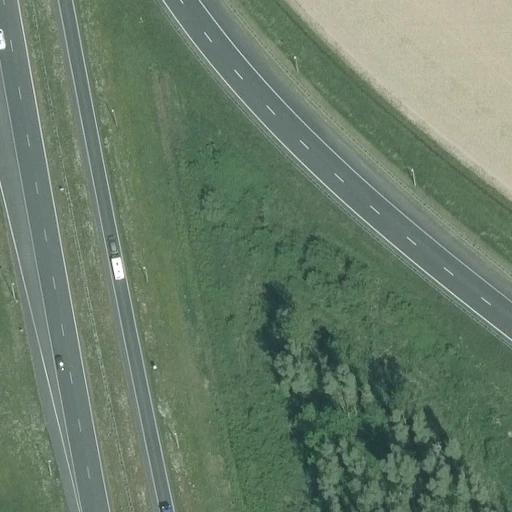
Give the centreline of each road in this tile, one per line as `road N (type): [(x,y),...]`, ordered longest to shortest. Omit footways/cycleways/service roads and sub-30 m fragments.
road 1 (trunk): [(0,11),(94,511)]
road 2 (motorway): [(511,323),(312,155),(178,0)]
road 3 (motorway): [(137,374),(62,0)]
road 4 (trunk): [(165,511),(137,374)]
